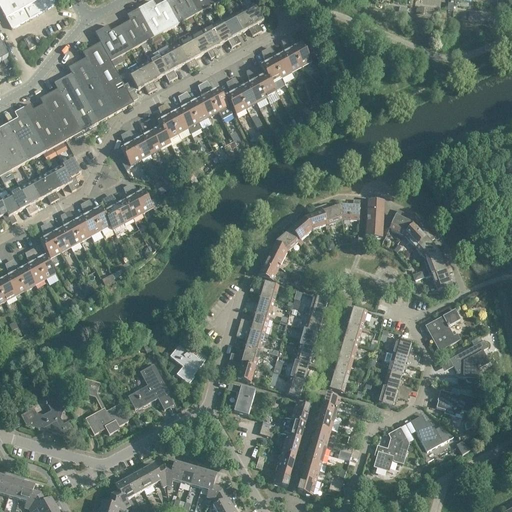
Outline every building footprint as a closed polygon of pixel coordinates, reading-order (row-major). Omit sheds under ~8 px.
[(52,0),(0,0),(0,10),(11,31),(56,6),(52,0)] [(200,14),(191,0),(174,0),(166,5),(177,26),(200,14)] [(191,0),(200,14),(222,2),(221,0),(191,0)] [(152,3),(139,10),(155,39),(177,26),(166,5),(156,10),(152,3)] [(263,23),(254,6),(243,12),(256,36),(261,34),(257,26),(263,23)] [(155,39),(139,10),(126,17),(130,24),(121,29),(133,51),(140,47),(145,44),(155,39)] [(256,36),(243,12),(233,18),(242,35),(248,31),(252,38),(256,36)] [(242,35),(233,18),(222,24),(235,47),(240,45),(236,38),(242,35)] [(235,47),(222,24),(212,29),(221,46),(227,43),(231,50),(235,47)] [(95,35),(100,44),(110,63),(133,51),(121,29),(111,35),(108,28),(95,35)] [(221,46),(212,29),(202,35),(215,59),(219,56),(215,49),(221,46)] [(215,59),(202,35),(191,41),(200,58),(206,54),(210,61),(215,59)] [(159,37),(151,41),(155,48),(162,43),(159,37)] [(35,48),(29,38),(23,42),(28,51),(35,48)] [(200,58),(191,41),(180,47),(193,70),(198,68),(194,61),(200,58)] [(125,91),(110,63),(100,44),(82,54),(85,60),(86,60),(116,115),(133,106),(133,105),(128,95),(125,91)] [(311,64),(301,45),(291,51),(301,69),(311,64)] [(193,70),(180,47),(170,52),(179,69),(185,66),(189,73),(193,70)] [(270,50),(266,52),(281,80),(291,75),(281,56),(275,59),(270,50)] [(301,69),(291,51),(281,56),(291,75),(301,69)] [(179,69),(170,52),(160,58),(173,82),(177,79),(173,72),(179,69)] [(281,80),(266,52),(261,54),(265,65),(261,67),(265,76),(266,76),(271,86),(281,80)] [(160,58),(157,54),(147,60),(149,64),(158,80),(165,77),(168,84),(173,82),(160,58)] [(86,60),(85,60),(68,70),(71,76),(98,125),(116,115),(86,60)] [(158,80),(149,64),(139,69),(152,93),(156,91),(152,84),(158,80)] [(152,93),(139,69),(128,75),(134,86),(125,91),(128,95),(136,90),(137,92),(144,89),(148,96),(152,93)] [(246,74),(250,84),(246,87),(256,106),(266,100),(251,73),(250,71),(246,74)] [(255,71),(251,73),(266,100),(276,95),(271,86),(266,76),(265,76),(259,79),(255,71)] [(71,76),(54,85),(57,91),(82,138),(90,134),(88,131),(98,125),(71,76)] [(235,82),(231,84),(246,111),(256,106),(246,87),(239,90),(235,82)] [(206,83),(202,86),(218,115),(228,109),(218,90),(212,93),(206,83)] [(246,111),(231,84),(228,86),(232,94),(225,98),(236,117),(246,111)] [(218,115),(202,86),(198,88),(203,98),(197,101),(208,120),(218,115)] [(57,91),(39,101),(43,108),(44,108),(63,144),(73,139),(75,142),(82,138),(57,91)] [(182,97),(187,107),(198,126),(208,120),(197,101),(192,104),(187,95),(182,97)] [(328,105),(323,108),(327,115),(332,112),(328,105)] [(30,106),(22,111),(46,153),(63,144),(44,108),(43,108),(34,113),(30,106)] [(162,108),(167,118),(181,143),(191,137),(191,136),(177,112),(171,116),(166,106),(162,108)] [(187,107),(177,112),(191,136),(201,131),(198,126),(187,107)] [(46,153),(22,111),(14,115),(18,122),(8,127),(28,163),(46,153)] [(181,143),(167,118),(157,123),(160,129),(168,142),(171,146),(171,148),(181,143)] [(140,126),(145,137),(140,139),(150,157),(160,152),(150,134),(145,124),(140,126)] [(0,153),(11,173),(28,163),(8,127),(0,131),(0,153)] [(160,129),(150,134),(160,152),(171,146),(168,142),(160,129)] [(129,133),(125,135),(130,145),(140,163),(150,157),(140,139),(134,143),(133,141),(134,140),(129,133)] [(130,145),(125,135),(122,137),(127,147),(120,151),(121,151),(130,168),(140,163),(130,145)] [(121,151),(116,154),(125,170),(130,168),(121,151)] [(0,178),(11,173),(0,153),(0,178)] [(81,175),(71,158),(60,164),(62,168),(74,188),(78,185),(74,178),(81,175)] [(62,168),(52,173),(61,190),(67,187),(71,194),(76,191),(74,188),(62,168)] [(10,173),(0,179),(4,185),(14,179),(10,173)] [(61,190),(52,173),(41,179),(54,203),(59,201),(55,194),(61,190)] [(54,203),(41,179),(31,185),(40,202),(46,198),(50,205),(54,203)] [(40,202),(31,185),(20,191),(33,215),(37,212),(34,205),(40,202)] [(167,188),(158,193),(160,196),(169,191),(167,188)] [(33,215),(20,191),(10,197),(19,213),(25,210),(29,217),(33,215)] [(143,192),(133,198),(143,216),(152,210),(153,213),(158,210),(154,201),(149,203),(143,192)] [(19,213),(10,197),(0,201),(0,204),(10,223),(12,226),(16,224),(12,217),(19,213)] [(143,216),(133,198),(123,203),(133,221),(143,216)] [(88,202),(84,204),(100,234),(110,228),(103,214),(100,209),(94,212),(88,202)] [(348,208),(340,207),(342,222),(358,223),(360,202),(353,202),(353,206),(348,206),(348,208)] [(133,221),(123,203),(113,209),(122,227),(133,221)] [(0,219),(2,218),(6,225),(10,223),(0,204),(0,219)] [(103,238),(100,234),(84,204),(80,207),(85,217),(80,220),(90,239),(99,234),(101,239),(103,238)] [(382,240),(383,215),(378,214),(378,205),(367,205),(365,239),(382,240)] [(327,209),(326,206),(320,208),(327,228),(342,222),(340,207),(333,210),(332,208),(327,209)] [(327,228),(320,208),(314,210),(315,213),(310,215),(311,217),(304,219),(311,233),(327,228)] [(122,227),(113,209),(103,214),(110,228),(112,232),(122,227)] [(404,215),(397,212),(388,231),(403,238),(413,226),(406,222),(407,221),(402,218),(404,215)] [(64,225),(65,228),(60,231),(70,250),(80,245),(70,226),(68,223),(65,216),(64,216),(60,218),(63,226),(64,225)] [(311,233),(304,219),(298,224),(297,223),(293,226),(290,223),(286,227),(299,243),(311,233)] [(90,239),(80,220),(70,226),(80,245),(90,239)] [(418,231),(413,226),(403,238),(415,250),(430,236),(426,231),(423,233),(419,230),(418,231)] [(299,243),(286,227),(281,231),(283,234),(279,238),(280,239),(275,244),(287,254),(299,243)] [(70,250),(60,231),(50,237),(60,256),(70,250)] [(434,240),(430,236),(415,250),(425,261),(438,253),(433,248),(435,246),(431,243),(434,240)] [(60,256),(50,237),(40,242),(50,261),(60,256)] [(287,254),(275,244),(271,251),(270,250),(267,255),(264,253),(261,259),(280,268),(287,254)] [(441,260),(438,253),(425,261),(424,262),(429,277),(431,277),(451,269),(449,263),(445,265),(443,260),(441,260)] [(55,276),(44,257),(34,263),(45,282),(55,276)] [(280,268),(261,259),(258,264),(262,266),(259,271),(261,272),(258,279),(272,283),(280,268)] [(45,282),(34,263),(24,268),(35,287),(45,282)] [(129,263),(120,268),(123,275),(128,272),(128,273),(133,271),(129,263)] [(35,287),(24,268),(14,274),(25,293),(35,287)] [(453,275),(451,269),(431,277),(437,292),(452,290),(449,282),(451,281),(449,277),(453,275)] [(25,293),(14,274),(4,279),(15,298),(25,293)] [(15,298),(4,279),(0,281),(0,295),(5,304),(15,298)] [(293,281),(290,287),(296,289),(298,284),(293,281)] [(85,290),(81,292),(84,298),(93,293),(88,283),(83,286),(85,290)] [(278,288),(261,283),(258,291),(250,289),(249,293),(260,297),(259,301),(273,305),(278,288)] [(327,302),(312,298),(307,315),(328,321),(330,315),(326,313),(328,308),(326,307),(327,302)] [(74,301),(69,305),(73,310),(78,306),(74,301)] [(273,305),(259,301),(258,306),(257,306),(255,310),(256,311),(255,317),(269,321),(273,305)] [(367,314),(347,308),(345,315),(349,316),(347,321),(349,321),(348,326),(362,330),(367,314)] [(430,338),(439,354),(460,342),(457,335),(453,337),(449,329),(450,329),(449,327),(460,322),(454,312),(425,328),(428,334),(430,333),(432,336),(430,338)] [(328,321),(307,315),(303,331),(318,335),(319,330),(321,331),(323,326),(327,327),(328,321)] [(269,321),(255,317),(253,323),(252,322),(251,324),(241,321),(238,330),(264,337),(269,321)] [(362,330),(348,326),(346,331),(344,331),(343,336),(339,335),(337,341),(357,347),(362,330)] [(264,337),(238,330),(236,338),(246,341),(246,343),(247,343),(245,349),(260,353),(264,337)] [(318,335),(303,331),(298,347),(319,353),(321,347),(317,346),(318,341),(317,340),(318,335)] [(382,333),(379,342),(385,343),(387,334),(382,333)] [(479,339),(471,344),(474,348),(482,344),(479,339)] [(397,340),(392,357),(418,364),(420,358),(410,355),(412,350),(410,350),(411,344),(397,340)] [(357,347),(337,341),(335,347),(339,348),(338,353),(340,354),(338,359),(353,363),(357,347)] [(482,353),(488,350),(484,343),(482,344),(474,348),(449,362),(453,369),(454,369),(458,376),(459,376),(459,379),(458,379),(466,380),(465,381),(465,382),(465,383),(465,384),(466,385),(467,386),(468,387),(469,387),(470,387),(471,387),(472,386),(473,386),(473,385),(474,385),(474,384),(474,383),(475,383),(474,382),(474,381),(474,380),(475,380),(475,379),(474,379),(474,372),(488,364),(482,353)] [(319,353),(298,347),(293,363),(309,368),(310,363),(312,363),(313,358),(317,359),(319,353)] [(182,369),(176,377),(188,387),(194,380),(192,379),(207,360),(199,354),(198,356),(189,348),(185,353),(178,348),(170,359),(182,369)] [(260,353),(245,349),(244,354),(242,354),(240,359),(231,356),(229,362),(255,369),(260,353)] [(392,357),(385,355),(383,363),(390,365),(387,373),(402,377),(403,372),(405,373),(407,368),(416,370),(418,364),(392,357)] [(353,363),(338,359),(337,364),(335,363),(334,368),(330,367),(328,373),(348,379),(353,363)] [(255,369),(229,362),(227,368),(237,371),(235,376),(237,376),(236,382),(250,386),(255,369)] [(309,368),(293,363),(289,379),(310,385),(311,379),(308,378),(309,373),(307,373),(309,368)] [(128,400),(134,411),(142,407),(143,409),(150,405),(149,403),(153,401),(154,403),(157,401),(163,412),(173,407),(167,396),(168,395),(153,367),(139,374),(143,382),(147,380),(150,386),(136,394),(136,396),(128,400)] [(348,379),(328,373),(326,379),(330,381),(329,385),(330,386),(329,392),(343,396),(348,379)] [(402,377),(387,373),(383,389),(408,397),(410,391),(401,388),(402,383),(400,382),(402,377)] [(310,385),(289,379),(284,396),(299,400),(301,395),(303,396),(304,391),(308,392),(310,385)] [(85,382),(81,395),(95,399),(99,386),(85,382)] [(255,393),(229,386),(227,392),(237,395),(235,400),(237,400),(233,414),(248,418),(255,393)] [(408,397),(383,389),(378,406),(392,410),(394,404),(396,405),(397,400),(407,403),(408,397)] [(458,398),(441,393),(436,410),(444,412),(443,415),(462,421),(464,414),(475,417),(479,402),(459,396),(458,398)] [(340,401),(326,396),(324,403),(323,402),(322,407),(323,407),(321,413),(335,417),(340,401)] [(51,435),(68,439),(76,435),(69,422),(63,426),(60,420),(62,413),(64,412),(56,398),(45,404),(50,413),(43,417),(36,415),(33,410),(20,417),(25,427),(44,432),(49,430),(51,435)] [(310,409),(295,405),(291,422),(305,426),(306,420),(307,420),(309,416),(308,415),(310,409)] [(85,421),(94,437),(102,432),(102,431),(105,429),(109,437),(119,431),(118,429),(128,424),(118,407),(106,414),(104,411),(85,421)] [(335,417),(321,413),(319,419),(318,419),(317,423),(318,423),(316,429),(331,433),(335,417)] [(350,415),(349,421),(360,424),(362,419),(350,415)] [(427,454),(453,439),(440,428),(435,431),(436,433),(434,433),(428,422),(426,424),(422,417),(411,424),(427,454)] [(360,424),(349,421),(347,427),(359,430),(360,424)] [(305,426),(291,422),(286,438),(300,442),(302,436),(303,436),(304,432),(303,432),(305,426)] [(274,428),(263,425),(261,430),(272,434),(274,428)] [(331,433),(316,429),(315,435),(314,435),(312,439),(313,439),(311,445),(326,449),(331,433)] [(272,434),(261,430),(259,436),(271,439),(272,434)] [(374,467),(375,470),(386,473),(389,472),(391,464),(393,465),(393,464),(403,466),(409,446),(400,430),(388,436),(390,441),(387,451),(379,449),(374,467)] [(300,442),(286,438),(281,454),(295,458),(297,452),(298,452),(299,448),(298,448),(300,442)] [(462,444),(456,447),(462,456),(470,451),(462,444)] [(326,449),(311,445),(310,451),(309,451),(308,455),(309,455),(307,461),(321,466),(326,449)] [(341,448),(339,453),(351,457),(353,451),(341,448)] [(351,457),(339,453),(338,459),(349,462),(351,457)] [(295,458),(281,454),(276,470),(291,474),(292,468),(293,469),(295,464),(294,464),(295,458)] [(321,466),(307,461),(305,467),(304,467),(303,471),(304,472),(302,477),(317,482),(321,466)] [(172,470),(164,468),(166,488),(170,489),(172,483),(180,485),(185,467),(178,465),(179,463),(175,462),(172,470)] [(185,465),(185,467),(180,485),(190,488),(195,470),(189,468),(189,466),(185,465)] [(143,470),(144,472),(153,487),(159,484),(162,490),(166,488),(164,468),(157,472),(153,466),(148,470),(147,468),(143,470)] [(423,469),(422,475),(423,478),(430,474),(426,467),(423,469)] [(196,468),(195,470),(190,488),(200,491),(205,473),(199,471),(200,469),(196,468)] [(291,474),(276,470),(272,486),(286,491),(288,484),(289,485),(290,480),(289,480),(291,474)] [(206,471),(205,473),(200,491),(208,493),(206,499),(214,501),(223,490),(213,487),(216,476),(209,474),(210,472),(206,471)] [(153,487),(144,472),(138,475),(137,473),(133,475),(134,477),(143,493),(153,487)] [(4,476),(3,478),(0,487),(0,496),(8,498),(13,481),(7,479),(8,477),(4,476)] [(143,493),(134,477),(129,480),(128,478),(124,480),(125,482),(134,498),(143,493)] [(317,482),(302,477),(300,483),(298,487),(299,488),(298,494),(312,498),(317,482)] [(14,479),(13,481),(8,498),(18,501),(24,484),(17,482),(18,480),(14,479)] [(332,480),(330,486),(342,489),(343,483),(332,480)] [(24,482),(24,484),(18,501),(26,504),(24,510),(28,511),(41,496),(32,494),(34,487),(28,485),(28,483),(24,482)] [(134,498),(125,482),(119,485),(118,483),(114,486),(118,493),(111,497),(126,510),(130,507),(127,502),(134,498)] [(342,489),(330,486),(328,491),(340,495),(342,489)] [(232,506),(223,490),(214,501),(216,506),(213,508),(214,511),(227,511),(234,509),(236,508),(234,505),(232,506)] [(45,504),(41,496),(28,511),(52,511),(56,510),(53,504),(55,503),(53,499),(45,504)] [(125,511),(126,510),(111,497),(109,506),(102,504),(100,511),(98,510),(97,511),(125,511)]
